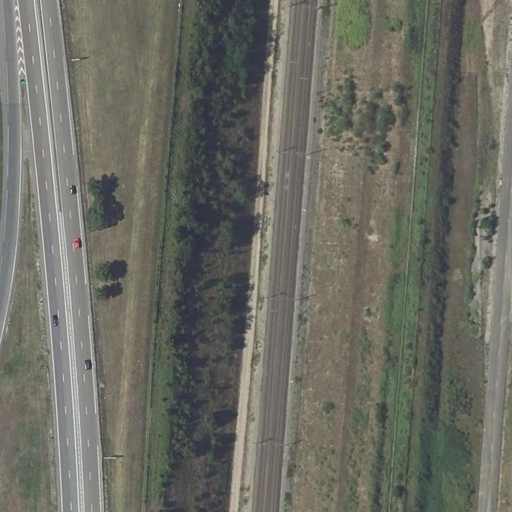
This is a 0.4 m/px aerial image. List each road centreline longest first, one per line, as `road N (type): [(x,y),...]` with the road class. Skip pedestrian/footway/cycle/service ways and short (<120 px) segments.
road 1 (track): [(274,0),(228,511)]
road 2 (motorway): [(26,0),(70,511)]
road 3 (trunk): [(92,511),(48,0)]
road 4 (trunk): [(11,0),(13,183),(0,309)]
